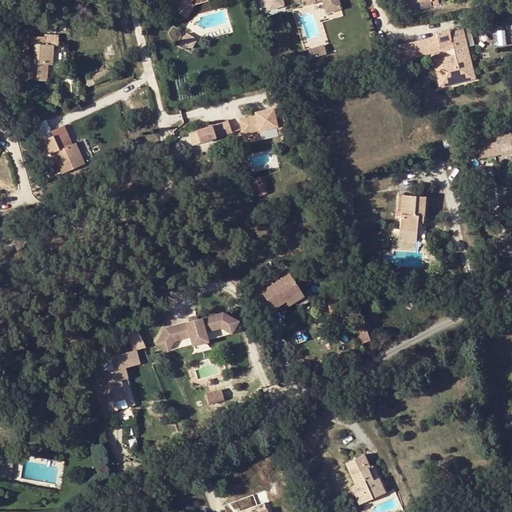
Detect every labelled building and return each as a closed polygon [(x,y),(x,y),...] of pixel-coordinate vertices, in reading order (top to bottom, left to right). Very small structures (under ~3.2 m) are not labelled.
[(186,10),(191,3),(192,0),(175,0),(174,3),(180,7),(186,10)] [(322,0),(327,12),(341,8),(338,0),(322,0)] [(186,10),(180,7),(178,11),(188,17),(195,4),(191,3),(186,10)] [(453,49),(466,46),(462,29),(448,32),(448,30),(435,33),(438,46),(443,45),(451,43),(452,49),(453,49)] [(57,33),(46,32),(46,37),(46,44),(53,45),(57,45),(57,33)] [(183,41),(195,49),(200,42),(188,34),(183,41)] [(34,52),(34,57),(30,56),(29,80),(47,81),(48,65),(52,65),(53,45),(46,44),(46,37),(38,37),(28,36),(27,36),(26,43),(35,44),(34,52)] [(310,44),(313,52),(327,46),(324,39),(310,44)] [(454,56),(467,53),(466,46),(453,49),(454,56)] [(467,53),(454,56),(445,58),(446,61),(433,64),(438,87),(462,83),(461,78),(472,75),(467,53)] [(88,87),(113,77),(110,70),(85,79),(88,87)] [(273,110),(259,112),(264,131),(277,129),(278,132),(286,130),(282,112),(274,113),(273,110)] [(242,134),(264,131),(259,112),(255,113),(256,117),(240,119),(242,134)] [(228,122),(211,126),(216,138),(222,136),(232,133),(228,122)] [(53,152),(62,173),(85,163),(82,155),(79,157),(73,143),(65,125),(52,131),(54,135),(44,139),(50,154),(53,152)] [(196,131),(200,143),(216,138),(211,126),(196,131)] [(511,130),(492,134),(479,136),(481,147),(493,145),(495,153),(511,150),(511,130)] [(200,143),(196,131),(189,133),(193,145),(200,143)] [(79,157),(82,155),(76,142),(73,143),(79,157)] [(493,145),(481,147),(482,156),(495,153),(493,145)] [(252,179),(258,196),(266,193),(260,176),(252,179)] [(339,196),(342,215),(355,214),(352,194),(339,196)] [(417,222),(423,222),(425,196),(402,194),(402,195),(398,195),(396,216),(401,216),(400,229),(416,230),(417,222)] [(416,230),(400,229),(399,239),(415,241),(416,230)] [(285,300),(300,291),(289,273),(262,291),(273,309),(285,300)] [(300,291),(285,300),(289,306),(304,296),(300,291)] [(351,315),(362,343),(370,340),(360,312),(351,315)] [(174,346),(173,339),(193,336),(194,346),(211,343),(207,318),(160,326),(163,348),(174,346)] [(141,327),(129,330),(134,350),(146,347),(141,327)] [(122,387),(120,380),(128,378),(125,368),(140,363),(136,350),(112,356),(116,370),(100,375),(110,412),(117,410),(115,402),(126,398),(124,391),(122,387)] [(211,404),(226,399),(223,388),(207,393),(211,404)] [(372,480),(367,468),(369,467),(363,454),(346,462),(355,484),(352,485),(359,502),(384,492),(378,477),(372,480)] [(3,455),(0,475),(0,476),(10,479),(13,456),(3,455)] [(372,480),(378,477),(372,465),(369,467),(367,468),(372,480)]
